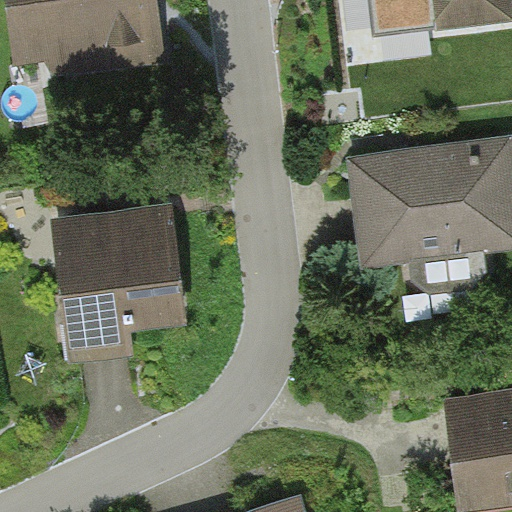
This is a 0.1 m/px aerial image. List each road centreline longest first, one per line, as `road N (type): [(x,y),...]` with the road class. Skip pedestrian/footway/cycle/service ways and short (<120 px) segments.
road 1 (residential): [(240,411),(265,227),(240,0)]
road 2 (residential): [(32,511),(240,411)]
road 3 (residential): [(240,411),(404,437)]
